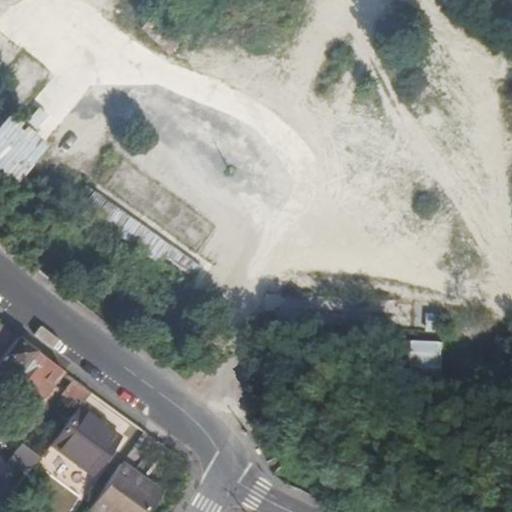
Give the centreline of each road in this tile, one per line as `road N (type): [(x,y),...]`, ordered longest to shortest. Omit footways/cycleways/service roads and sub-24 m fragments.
road 1 (track): [(212,370),(392,0)]
road 2 (track): [(164,0),(294,122),(215,298),(232,331)]
road 3 (residential): [(224,475),(198,433),(0,289)]
road 4 (track): [(511,299),(488,291),(252,292)]
road 5 (track): [(511,71),(484,58),(390,256)]
road 6 (track): [(158,205),(244,78)]
